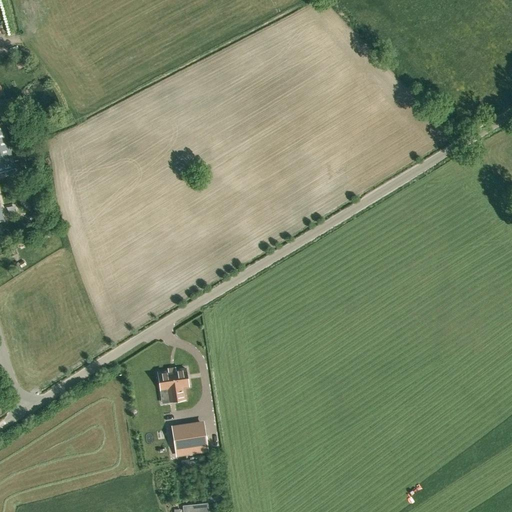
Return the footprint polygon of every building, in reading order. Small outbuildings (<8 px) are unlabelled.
[(27,97),(12,102),(4,104),(7,113),(9,118),(16,116),(15,111),(30,106),(27,97)] [(0,120),(0,171),(15,168),(2,120),(0,120)] [(158,373),(160,390),(168,389),(170,402),(184,399),(182,387),(188,386),(186,369),(158,373)] [(207,449),(204,423),(173,428),(177,453),(207,449)] [(208,511),(207,503),(183,506),(183,511),(208,511)]
